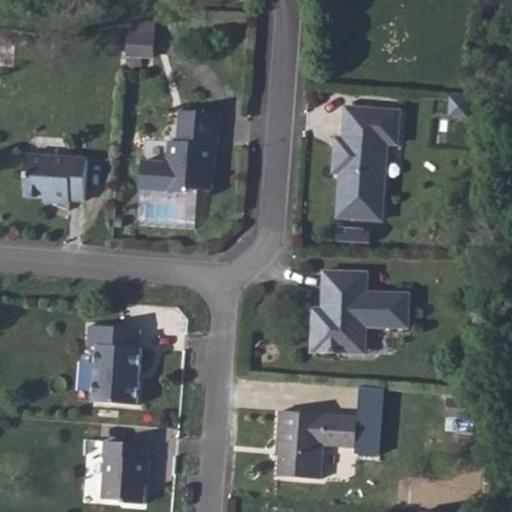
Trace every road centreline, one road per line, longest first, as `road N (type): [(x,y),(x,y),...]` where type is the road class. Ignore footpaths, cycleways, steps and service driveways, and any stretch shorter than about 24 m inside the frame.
road 1 (residential): [(284,0),(289,22),(271,248),(228,281)]
road 2 (residential): [(228,281),(210,511)]
road 3 (residential): [(228,281),(0,258)]
